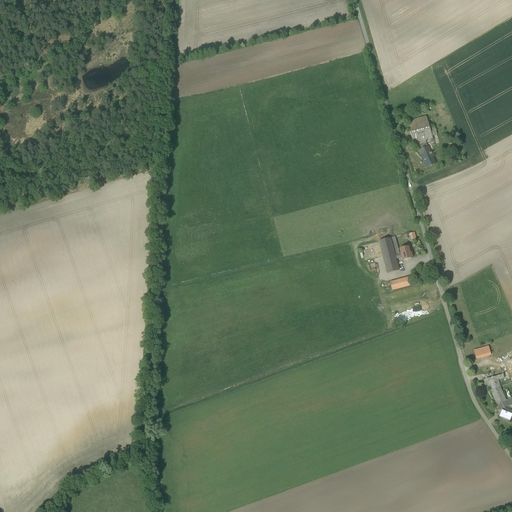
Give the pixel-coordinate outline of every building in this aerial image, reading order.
[(426,117),(407,123),(413,141),(414,146),(417,146),(426,143),(433,141),(432,135),(426,117)] [(426,143),(417,146),(427,168),(435,164),(431,155),(433,154),(432,153),(431,154),(426,143)] [(390,239),(379,242),(387,274),(399,271),(396,260),(394,256),(390,239)] [(408,248),(400,250),(401,254),(402,258),(403,261),(412,258),(411,254),(410,254),(408,248)] [(410,278),(390,283),(392,291),(412,286),(410,278)] [(492,335),(477,339),(478,344),(484,342),(485,345),(494,343),(492,335)] [(498,354),(478,360),(485,384),(486,386),(490,385),(492,391),(500,388),(498,380),(504,379),(498,354)] [(507,401),(506,401),(500,388),(492,391),(491,391),(500,410),(505,408),(509,406),(507,401)] [(511,414),(511,412),(505,409),(505,408),(500,410),(500,411),(500,410),(501,412),(502,413),(500,417),(509,421),(511,414)]
